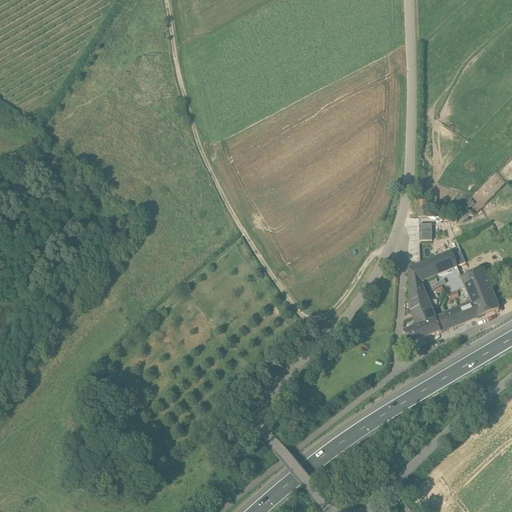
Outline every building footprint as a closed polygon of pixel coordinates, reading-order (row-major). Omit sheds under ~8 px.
[(471,200),(466,204),(470,209),(475,204),(471,200)] [(428,209),(426,209),(420,209),(418,209),(419,218),(429,218),(428,209)] [(419,242),(431,242),(431,225),(419,225),(419,242)] [(422,283),(445,273),(458,269),(456,263),(453,257),(451,253),(416,266),(422,283)] [(410,298),(425,293),(423,288),(422,283),(416,266),(409,269),(410,298)] [(499,310),(483,271),(460,280),(469,302),(470,301),(478,320),(478,319),(499,310)] [(413,318),(433,311),(425,293),(410,298),(411,311),(413,318)] [(447,332),(465,325),(478,320),(470,301),(469,302),(470,304),(442,315),(447,332)] [(434,318),(433,314),(434,313),(433,311),(413,318),(417,327),(404,332),(407,341),(409,347),(447,332),(442,315),(434,318)] [(405,503),(403,500),(399,503),(406,511),(412,511),(415,509),(409,501),(405,503)]
